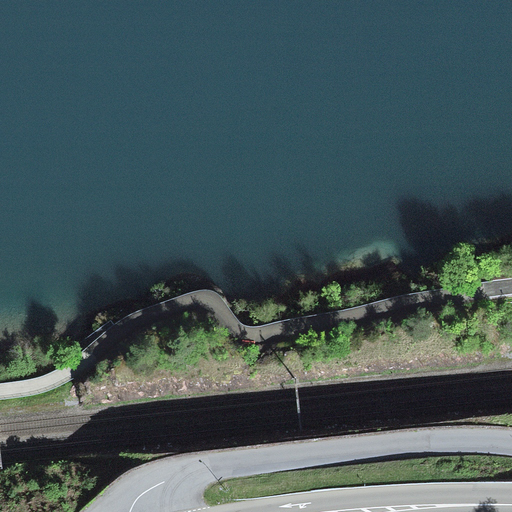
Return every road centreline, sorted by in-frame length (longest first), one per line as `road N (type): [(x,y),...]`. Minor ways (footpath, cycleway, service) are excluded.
road 1 (track): [(511,286),(261,335),(235,329),(201,299),(130,323),(62,376),(0,391)]
road 2 (residential): [(131,511),(155,486),(186,473),(407,445),(511,444)]
road 3 (primary): [(511,505),(367,511)]
